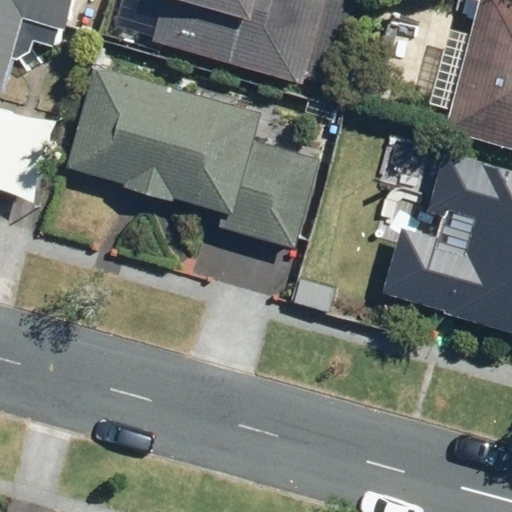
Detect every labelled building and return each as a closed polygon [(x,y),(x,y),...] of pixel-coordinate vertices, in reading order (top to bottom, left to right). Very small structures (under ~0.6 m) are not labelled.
[(82,0),(0,0),(0,84),(12,87),(31,18),(75,30),(82,0)] [(148,0),(138,38),(306,86),(330,0),(148,0)] [(511,0),(482,0),(448,124),(511,142),(511,0)] [(271,111),(99,65),(71,168),(229,211),(225,227),(303,248),(327,161),(263,143),(271,111)] [(511,165),(438,142),(390,287),(511,326),(511,165)]
